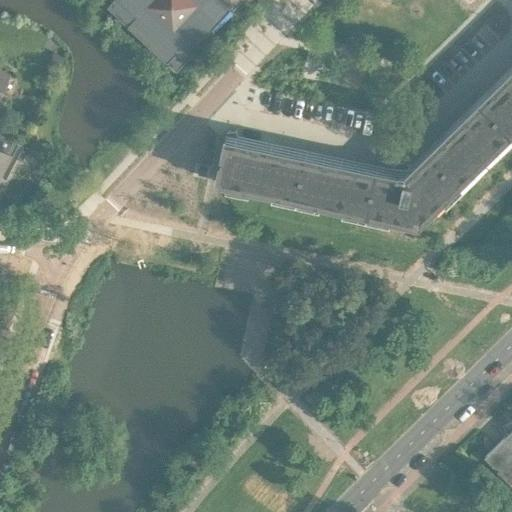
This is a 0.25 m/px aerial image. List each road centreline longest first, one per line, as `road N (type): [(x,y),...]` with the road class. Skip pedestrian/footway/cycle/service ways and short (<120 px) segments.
road 1 (residential): [(511,46),(399,154),(237,121),(208,98)]
road 2 (secondary): [(351,511),(511,350)]
road 3 (residential): [(57,256),(208,98)]
road 4 (residential): [(0,440),(57,256)]
road 5 (residential): [(208,98),(303,0)]
